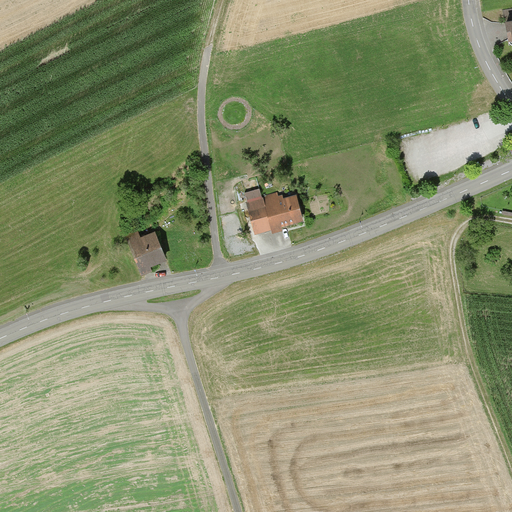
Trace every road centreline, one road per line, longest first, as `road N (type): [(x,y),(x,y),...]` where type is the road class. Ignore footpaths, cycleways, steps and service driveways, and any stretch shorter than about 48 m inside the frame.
road 1 (tertiary): [(221,276),(316,251),(511,170)]
road 2 (track): [(221,276),(200,116),(219,0)]
road 3 (track): [(511,472),(460,321),(450,246),(463,222)]
road 4 (residential): [(237,511),(178,315)]
road 5 (tertiary): [(0,337),(119,298)]
